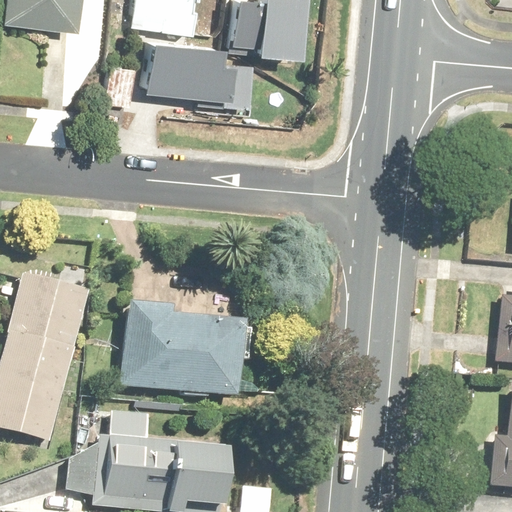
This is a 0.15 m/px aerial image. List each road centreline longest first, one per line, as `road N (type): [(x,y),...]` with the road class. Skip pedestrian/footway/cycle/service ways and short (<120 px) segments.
road 1 (residential): [(0,165),(382,202)]
road 2 (primary): [(351,511),(382,202)]
road 3 (primary): [(382,202),(393,58)]
